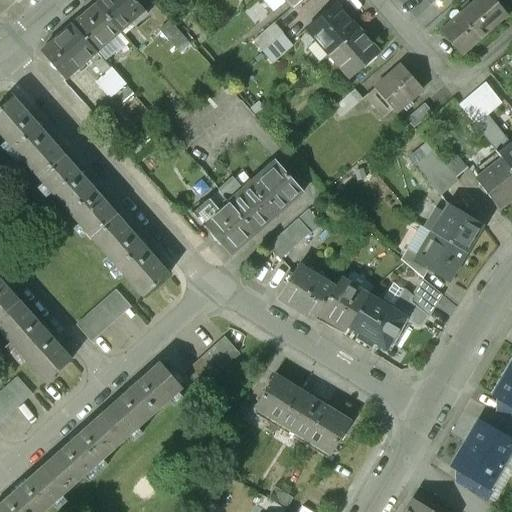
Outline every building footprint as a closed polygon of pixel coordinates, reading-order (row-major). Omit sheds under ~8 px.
[(145,15),(132,0),(98,0),(94,4),(118,32),(128,23),(131,26),(145,15)] [(492,0),(472,0),(438,31),(461,57),(507,16),(492,0)] [(331,1),(301,28),(325,55),(354,28),(331,1)] [(118,32),(94,4),(70,25),(94,52),(118,32)] [(188,44),(168,22),(157,31),(177,53),(188,44)] [(269,22),(249,40),(259,51),(279,34),(269,22)] [(70,25),(38,53),(62,80),(94,52),(70,25)] [(354,28),(325,55),(346,79),(376,52),(354,28)] [(279,34),(259,51),(268,62),(288,45),(279,34)] [(399,65),(373,89),(387,105),(384,107),(388,112),(391,109),(394,113),(421,90),(399,65)] [(123,84),(108,67),(92,81),(107,98),(123,84)] [(223,83),(166,133),(182,150),(238,100),(223,83)] [(484,85),(460,107),(473,124),(485,114),(498,102),(484,85)] [(354,90),(332,109),(340,118),(361,99),(354,90)] [(62,156),(9,96),(0,104),(0,134),(38,178),(62,156)] [(422,105),(405,119),(412,127),(429,113),(422,105)] [(511,141),(508,144),(485,114),(473,124),(500,158),(511,173),(511,141)] [(432,151),(414,165),(441,198),(450,191),(448,188),(457,180),(441,162),(432,151)] [(452,153),(441,162),(455,178),(466,169),(452,153)] [(116,216),(62,156),(38,178),(92,238),(116,216)] [(511,173),(500,158),(491,165),(487,160),(473,171),(477,176),(474,179),(497,209),(511,197),(511,173)] [(276,160),(242,190),(233,180),(219,191),(229,203),(256,233),(304,192),(276,160)] [(229,203),(220,211),(209,199),(191,214),(204,228),(206,226),(231,255),(256,233),(229,203)] [(481,225),(448,206),(443,215),(447,218),(436,236),(465,253),(481,225)] [(168,274),(116,216),(92,238),(143,296),(168,274)] [(298,219),(267,245),(279,259),(310,232),(298,219)] [(436,236),(429,232),(416,255),(414,258),(428,265),(427,268),(428,268),(439,274),(437,277),(448,283),(465,253),(436,236)] [(428,265),(414,258),(416,255),(406,249),(400,260),(422,279),(428,268),(427,268),(428,265)] [(334,288),(298,266),(279,296),(315,319),(318,313),(334,288)] [(367,295),(340,278),(334,288),(318,313),(346,330),(349,325),(367,295)] [(440,294),(422,279),(411,296),(408,301),(427,316),(440,294)] [(0,318),(19,302),(0,281),(0,318)] [(411,296),(401,289),(390,308),(367,295),(349,325),(385,347),(404,317),(416,325),(419,325),(422,324),(423,323),(427,316),(408,301),(411,296)] [(116,290),(76,326),(91,342),(131,306),(116,290)] [(71,359),(19,302),(0,318),(0,329),(47,381),(71,359)] [(224,336),(184,372),(198,389),(238,353),(224,336)] [(182,387),(159,362),(101,414),(124,439),(182,387)] [(511,376),(505,372),(492,395),(502,401),(511,406),(511,376)] [(279,423),(300,390),(274,374),(253,408),(279,423)] [(19,376),(0,393),(0,422),(33,392),(19,376)] [(305,439),(325,406),(300,390),(279,423),(305,439)] [(511,406),(502,401),(495,414),(511,423),(511,406)] [(351,421),(325,406),(305,439),(330,455),(351,421)] [(124,439),(101,414),(43,465),(66,490),(124,439)] [(511,423),(495,414),(487,427),(511,441),(511,423)] [(511,441),(487,427),(477,421),(464,443),(502,465),(511,448),(511,441)] [(502,465),(464,443),(451,466),(461,472),(489,488),(490,487),(502,465)] [(41,511),(66,490),(43,465),(0,504),(0,511),(41,511)] [(489,488),(461,472),(455,483),(485,503),(493,489),(490,487),(489,488)] [(292,498),(274,487),(268,496),(287,508),(292,498)] [(434,511),(412,499),(404,511),(434,511)]
